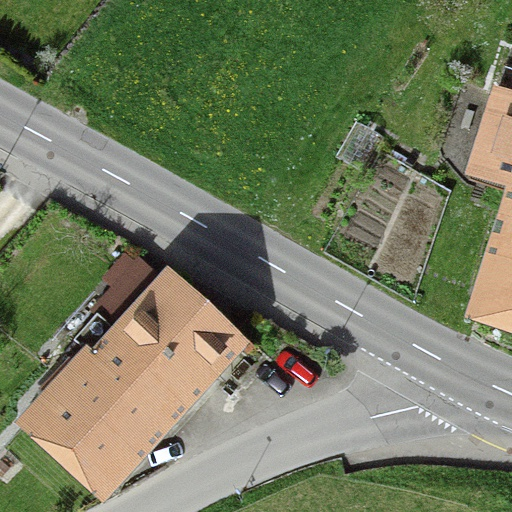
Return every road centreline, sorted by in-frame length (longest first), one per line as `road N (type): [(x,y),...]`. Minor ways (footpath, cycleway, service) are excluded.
road 1 (secondary): [(469,375),(0,114)]
road 2 (tertiary): [(469,375),(141,511)]
